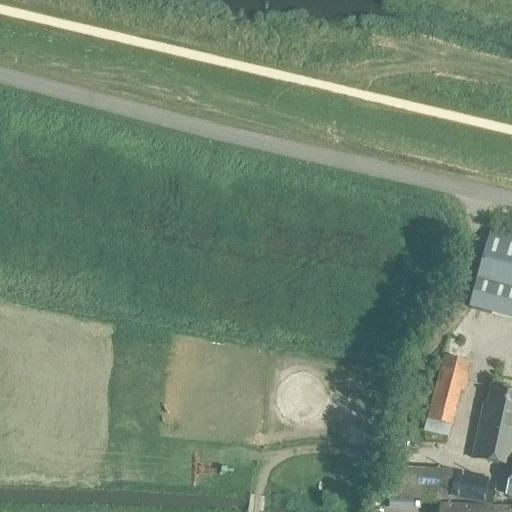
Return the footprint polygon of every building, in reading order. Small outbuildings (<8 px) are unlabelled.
[(511,237),(491,231),(469,308),(511,319),(511,237)] [(450,433),(467,374),(444,368),(427,426),(450,433)] [(511,392),(490,387),(472,461),(511,470),(506,497),(511,497),(511,392)] [(451,499),(452,472),(391,469),(390,497),(451,499)] [(490,503),(494,480),(460,474),(455,496),(490,503)] [(390,502),(390,511),(414,511),(414,501),(391,500),(390,502)]
